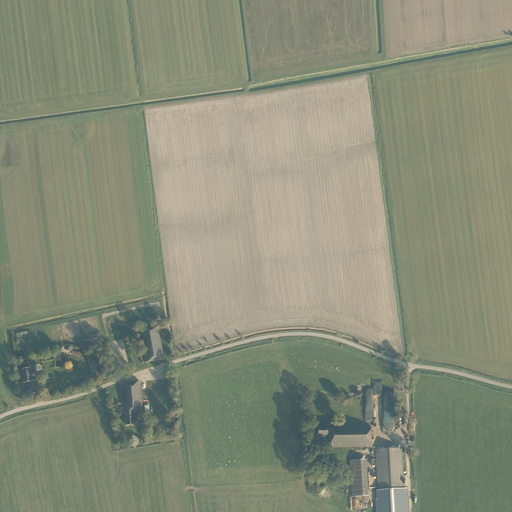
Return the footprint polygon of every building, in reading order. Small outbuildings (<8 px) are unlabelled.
[(163,359),(158,326),(139,330),(145,363),(163,359)] [(103,379),(99,361),(88,363),(92,381),(103,379)] [(31,381),(29,368),(21,370),(23,383),(27,382),(28,389),(24,390),(25,395),(30,394),(36,393),(35,387),(36,387),(35,381),(31,381)] [(139,417),(138,416),(142,415),(139,382),(120,383),(122,408),(125,408),(126,425),(134,425),(134,423),(139,423),(139,417)] [(371,428),(331,428),(331,430),(330,430),(330,429),(315,429),(315,436),(320,436),(320,443),(328,443),(328,448),(371,448),(371,428)] [(376,511),(407,511),(406,489),(404,489),(401,448),(375,450),(377,491),(375,491),(376,511)] [(365,497),(362,460),(350,461),(353,497),(365,497)]
